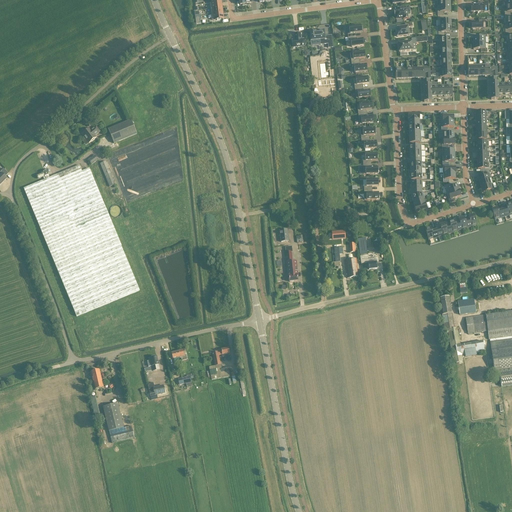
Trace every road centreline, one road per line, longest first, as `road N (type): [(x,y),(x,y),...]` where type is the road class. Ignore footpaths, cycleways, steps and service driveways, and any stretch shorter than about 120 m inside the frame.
road 1 (unclassified): [(162,41),(15,164),(14,207),(72,357),(258,319)]
road 2 (tertiary): [(154,0),(227,160),(258,319)]
road 3 (unclassified): [(258,319),(511,260)]
road 4 (tertiary): [(258,319),(298,511)]
road 5 (residential): [(395,110),(407,225),(472,204)]
road 6 (residential): [(229,0),(237,18),(378,0)]
